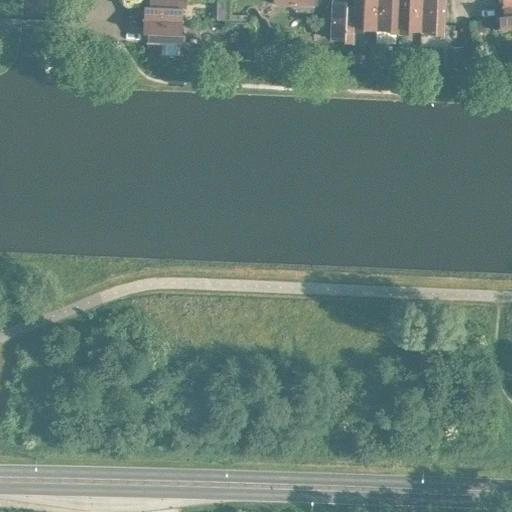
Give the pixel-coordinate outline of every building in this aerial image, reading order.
[(137,10),(137,19),(182,21),(182,8),(185,8),(185,0),(148,0),(148,11),(137,10)] [(353,32),(354,6),(340,5),(339,0),(331,0),(330,39),(343,39),(343,43),(353,43),(353,32)] [(354,0),(354,6),(353,32),(362,32),(362,30),(376,30),(376,0),(354,0)] [(376,0),(376,30),(389,31),(389,34),(398,34),(399,0),(376,0)] [(399,0),(398,34),(408,34),(408,31),(421,32),(422,0),(399,0)] [(422,0),(421,32),(434,32),(434,35),(444,35),(445,0),(422,0)] [(290,5),(290,9),(296,9),(296,13),(308,13),(308,6),(297,5),(290,5)] [(511,5),(503,7),(503,20),(492,21),(492,30),(511,28),(511,5)] [(182,21),(137,19),(136,28),(147,28),(147,42),(163,43),(184,44),(184,34),(181,34),(182,21)] [(485,22),(476,22),(476,32),(485,32),(485,22)] [(511,42),(492,44),(493,54),(511,53),(511,42)] [(237,45),(236,61),(251,61),(251,45),(237,45)] [(463,47),(448,47),(449,75),(464,75),(463,47)]
